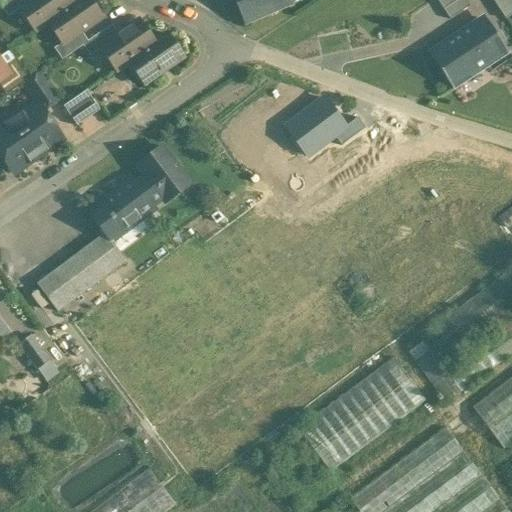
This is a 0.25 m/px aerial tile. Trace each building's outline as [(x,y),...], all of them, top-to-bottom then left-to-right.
[(3,0),(0,2),(0,6),(7,17),(19,10),(18,8),(30,0),(3,0)] [(30,0),(18,8),(19,10),(34,32),(47,23),(46,22),(73,4),(73,3),(70,0),(30,0)] [(73,4),(46,22),(47,23),(61,44),(62,45),(81,32),(101,18),(89,0),(77,0),(73,3),(73,4)] [(236,0),(246,23),(287,6),(284,0),(236,0)] [(436,0),(443,10),(458,0),(436,0)] [(464,0),(458,0),(443,10),(449,20),(469,7),(464,0)] [(511,0),(491,0),(505,20),(511,15),(511,0)] [(479,19),(463,30),(466,33),(435,54),(456,87),(503,56),(479,19)] [(118,35),(100,48),(100,49),(115,71),(128,63),(128,62),(155,44),(154,43),(139,21),(118,35)] [(111,25),(87,41),(88,42),(82,46),(89,57),(100,49),(100,48),(118,35),(111,25)] [(81,32),(62,45),(61,44),(53,49),(61,61),(82,46),(88,42),(87,41),(81,32)] [(155,44),(128,62),(128,63),(143,85),(183,58),(167,35),(154,43),(155,44)] [(29,80),(14,59),(3,67),(9,76),(0,81),(0,87),(5,96),(22,84),(29,80)] [(0,62),(0,81),(9,76),(3,67),(0,62)] [(59,102),(39,73),(29,80),(22,84),(36,104),(37,103),(43,113),(59,102)] [(86,91),(63,107),(76,127),(99,111),(86,91)] [(43,113),(37,103),(36,104),(12,120),(37,157),(62,140),(43,113)] [(37,157),(12,120),(0,128),(0,155),(13,174),(37,157)] [(191,225),(69,317),(200,491),(506,259),(462,201),(442,215),(372,122),(199,235),(191,225)] [(162,147),(138,165),(146,177),(137,184),(152,205),(162,197),(166,203),(190,185),(162,147)] [(132,178),(87,212),(104,235),(109,241),(110,240),(144,215),(153,208),(155,211),(156,210),(152,205),(137,184),(132,178)] [(511,207),(498,217),(506,228),(511,223),(511,207)] [(110,240),(118,251),(151,226),(144,215),(110,240)] [(104,235),(37,285),(58,313),(126,261),(118,251),(110,240),(109,241),(104,235)] [(511,321),(444,372),(441,368),(511,315),(511,268),(419,338),(422,342),(408,353),(447,405),(511,356),(511,321)] [(0,319),(0,339),(10,332),(0,319)] [(63,328),(50,338),(72,369),(86,359),(63,328)] [(31,336),(19,345),(37,370),(49,361),(31,336)] [(393,358),(297,430),(330,474),(426,402),(393,358)] [(511,377),(472,407),(503,448),(511,442),(511,377)] [(508,511),(446,428),(349,501),(357,511),(508,511)] [(92,511),(168,511),(177,505),(150,468),(92,511)]
